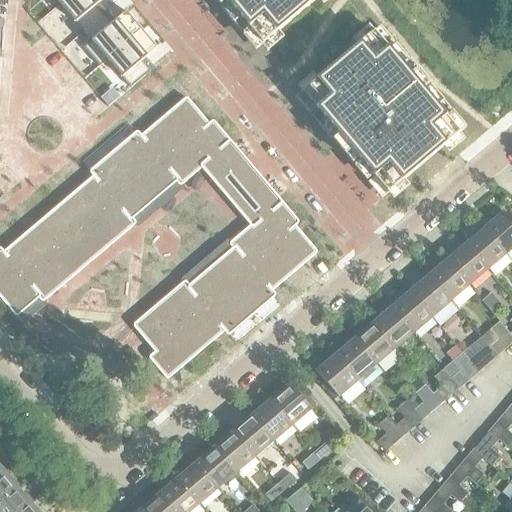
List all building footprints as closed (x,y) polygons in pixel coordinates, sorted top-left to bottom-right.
[(65,0),(60,5),(83,32),(103,16),(95,7),(99,3),(103,0),(65,0)] [(223,0),(262,46),(268,52),(297,86),(302,93),(346,145),(357,158),(388,194),(460,133),(374,32),(368,25),(347,0),(223,0)] [(103,16),(83,32),(91,42),(84,48),(100,67),(107,61),(142,31),(126,12),(115,22),(111,25),(103,16)] [(142,31),(107,61),(120,76),(131,88),(141,79),(150,72),(142,62),(157,49),(142,31)] [(0,298),(14,315),(14,316),(15,316),(16,317),(17,317),(18,317),(18,316),(19,316),(21,313),(25,310),(39,299),(40,301),(41,301),(41,302),(42,302),(43,302),(44,302),(45,302),(45,301),(47,300),(68,282),(90,263),(114,243),(132,227),(134,226),(135,226),(135,225),(135,224),(135,223),(135,222),(135,221),(134,220),(133,219),(176,183),(178,185),(179,186),(180,186),(181,186),(182,186),(182,185),(183,185),(185,183),(201,169),(205,173),(211,180),(219,189),(233,206),(240,215),(250,226),(233,241),(231,242),(231,243),(230,243),(230,244),(230,245),(230,246),(230,247),(232,249),(189,286),(187,283),(186,283),(185,282),(184,282),(184,283),(183,283),(182,284),(180,286),(159,303),(149,312),(160,324),(143,338),(143,339),(154,353),(150,356),(150,357),(149,357),(149,358),(149,359),(149,360),(150,360),(150,361),(154,366),(161,374),(165,378),(165,379),(166,379),(167,379),(168,379),(169,379),(170,378),(171,377),(187,363),(195,357),(211,344),(218,338),(224,332),(225,333),(225,334),(226,335),(227,335),(227,336),(228,336),(229,336),(230,336),(230,335),(231,335),(233,333),(248,320),(256,313),(271,300),(273,299),(274,298),(274,297),(275,297),(275,296),(275,295),(275,294),(274,294),(274,293),(272,292),(277,288),(288,278),(302,267),(306,263),(312,258),(313,257),(314,256),(315,256),(315,255),(316,255),(316,254),(316,253),(316,252),(316,251),(312,246),(306,239),(295,227),(297,225),(298,225),(298,224),(298,223),(298,222),(298,221),(297,221),(291,214),(282,203),(265,182),(264,182),(263,181),(262,181),(261,181),(261,182),(259,183),(246,167),(247,166),(248,166),(248,165),(248,164),(248,163),(248,162),(247,162),(235,147),(222,131),(215,123),(214,123),(214,122),(213,122),(212,122),(211,122),(211,123),(210,123),(209,124),(193,106),(189,100),(188,100),(187,99),(186,99),(185,99),(184,100),(181,102),(160,120),(150,128),(141,136),(139,134),(139,133),(138,133),(137,133),(136,133),(135,133),(134,134),(133,135),(121,145),(113,152),(94,168),(91,170),(91,171),(90,171),(90,172),(90,173),(90,174),(91,175),(93,177),(71,195),(49,214),(48,215),(22,237),(4,252),(2,250),(1,250),(1,249),(0,249),(0,298)] [(511,222),(503,212),(483,228),(505,254),(511,247),(511,222)] [(483,228),(464,244),(486,270),(505,254),(483,228)] [(486,270),(464,244),(446,260),(468,286),(486,270)] [(468,286),(446,260),(427,275),(449,301),(468,286)] [(449,301),(427,275),(409,291),(431,317),(449,301)] [(409,291),(390,307),(412,333),(431,317),(409,291)] [(390,307),(371,324),(393,349),(412,333),(390,307)] [(149,312),(133,326),(136,330),(140,335),(143,338),(160,324),(149,312)] [(496,339),(488,347),(496,356),(511,342),(511,337),(499,322),(489,330),(496,339)] [(371,324),(353,339),(375,365),(393,349),(371,324)] [(478,355),(469,362),(478,372),(496,356),(488,347),(480,337),(470,346),(478,355)] [(353,339),(334,355),(356,381),(375,365),(353,339)] [(451,361),(443,369),(459,388),(478,372),(469,362),(462,353),(451,361)] [(356,381),(334,355),(315,371),(337,397),(356,381)] [(459,388),(443,369),(433,377),(440,386),(432,394),(440,404),(459,388)] [(288,383),(269,400),(291,426),(316,405),(298,384),(293,389),(288,383)] [(440,404),(432,394),(424,385),(414,393),(422,403),(413,410),(422,420),(440,404)] [(291,426),(269,400),(250,416),(272,442),(291,426)] [(422,420),(413,410),(406,401),(396,409),(404,418),(395,425),(404,435),(422,420)] [(511,402),(503,413),(511,420),(511,402)] [(511,420),(503,413),(487,431),(497,440),(507,448),(511,441),(511,434),(506,430),(511,422),(511,420)] [(250,416),(232,431),(254,457),(272,442),(250,416)] [(404,435),(395,425),(387,416),(377,424),(385,434),(376,442),(384,452),(404,435)] [(232,431),(213,447),(235,473),(254,457),(232,431)] [(497,440),(487,431),(471,450),(482,458),(491,466),(499,456),(490,448),(497,440)] [(327,441),(313,453),(319,460),(333,448),(327,441)] [(213,447),(195,463),(217,489),(235,473),(213,447)] [(482,458),(471,450),(456,468),(466,477),(475,485),(483,475),(474,467),(482,458)] [(319,460),(313,453),(301,463),(307,470),(319,460)] [(217,489),(195,463),(176,478),(198,504),(217,489)] [(466,477),(456,468),(440,487),(450,496),(459,503),(467,493),(458,486),(466,477)] [(0,474),(0,500),(17,486),(4,471),(0,474)] [(290,473),(277,484),(283,491),(296,480),(290,473)] [(189,511),(198,504),(176,478),(157,494),(172,511),(189,511)] [(264,495),(270,502),(283,491),(277,484),(264,495)] [(17,486),(0,500),(0,511),(15,511),(29,500),(17,486)] [(424,506),(431,511),(451,511),(443,504),(450,496),(440,487),(424,506)] [(311,499),(302,489),(289,500),(298,510),(311,499)] [(172,511),(157,494),(139,510),(140,511),(172,511)] [(333,511),(373,511),(358,497),(342,511),(339,511),(337,509),(333,511)] [(39,511),(29,500),(15,511),(39,511)]
